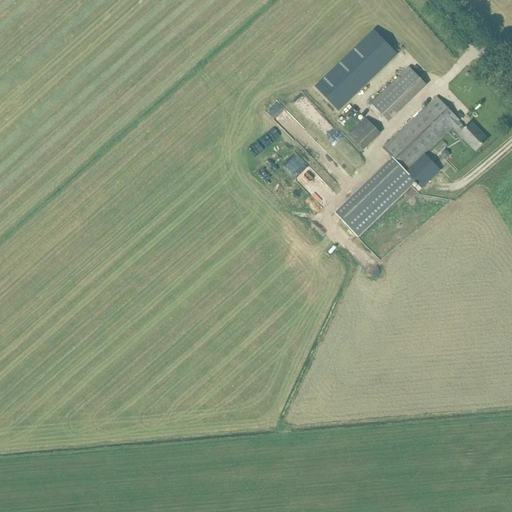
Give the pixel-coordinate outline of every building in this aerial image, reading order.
[(309,86),(333,112),(393,56),(370,30),(309,86)] [(371,105),(388,122),(424,85),(408,68),(371,105)] [(393,157),(406,171),(420,158),(424,154),(454,126),(461,134),(460,134),(476,151),(480,147),(487,140),(471,123),(465,129),(458,122),(459,121),(437,97),(430,104),(384,147),(393,157)] [(381,134),(365,118),(348,135),(363,151),(381,134)] [(305,133),(298,140),(334,179),(341,172),(305,133)] [(357,151),(342,137),(337,142),(340,144),(336,148),(348,160),(357,151)] [(406,171),(406,172),(416,182),(421,188),(440,171),(424,154),(420,158),(406,171)] [(350,199),(335,213),(358,237),(393,204),(416,182),(406,172),(393,158),(383,167),(379,171),(364,185),(358,191),(350,199)] [(310,192),(323,205),(334,192),(318,177),(314,181),(317,184),(310,192)]
